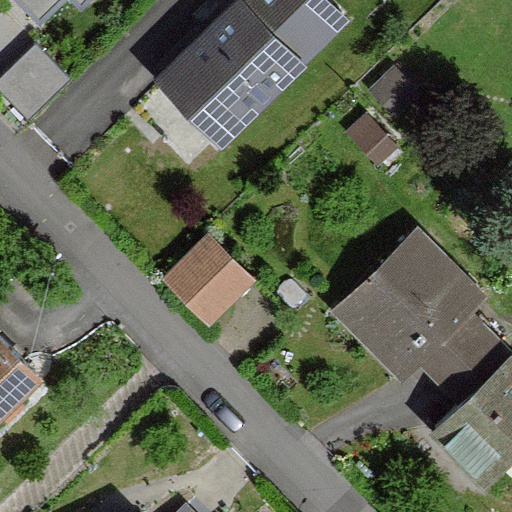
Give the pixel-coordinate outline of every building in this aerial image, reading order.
[(86,0),(24,0),(44,18),(61,0),(83,0),(85,2),(86,0)] [(322,0),(244,0),(168,74),(223,131),(340,18),(322,0)] [(5,71),(42,107),(80,68),(43,32),(5,71)] [(37,112),(3,75),(0,78),(0,109),(19,129),(30,119),(37,112)] [(190,255),(233,297),(257,275),(216,231),(190,255)] [(415,232),(342,305),(406,367),(479,295),(415,232)] [(190,255),(169,276),(211,318),(233,297),(190,255)] [(500,342),(477,319),(438,356),(461,378),(500,342)] [(0,331),(0,408),(38,371),(0,331)] [(511,452),(511,356),(508,353),(436,424),(488,476),(511,452)] [(210,511),(197,495),(174,511),(210,511)]
